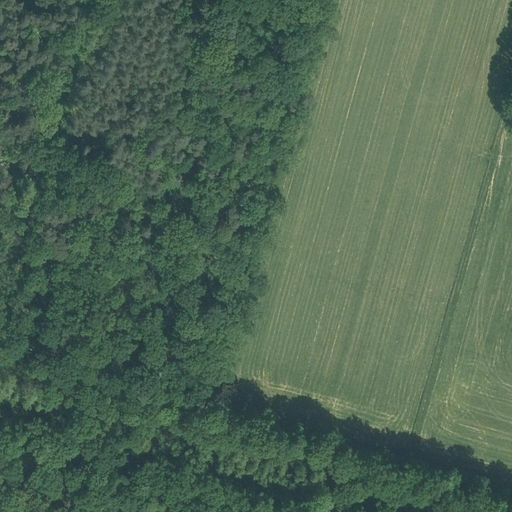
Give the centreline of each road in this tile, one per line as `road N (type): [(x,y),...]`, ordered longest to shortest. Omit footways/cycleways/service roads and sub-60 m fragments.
road 1 (track): [(0,334),(511,479)]
road 2 (track): [(0,429),(290,511)]
